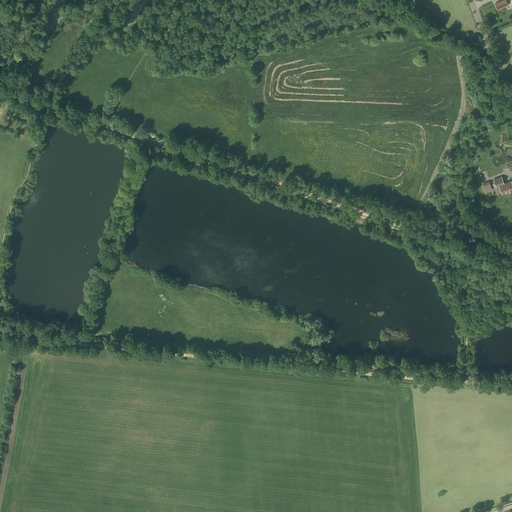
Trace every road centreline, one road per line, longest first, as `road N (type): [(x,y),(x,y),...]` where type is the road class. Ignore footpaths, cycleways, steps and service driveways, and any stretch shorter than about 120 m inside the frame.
road 1 (track): [(463,383),(0,336)]
road 2 (track): [(404,229),(146,138)]
